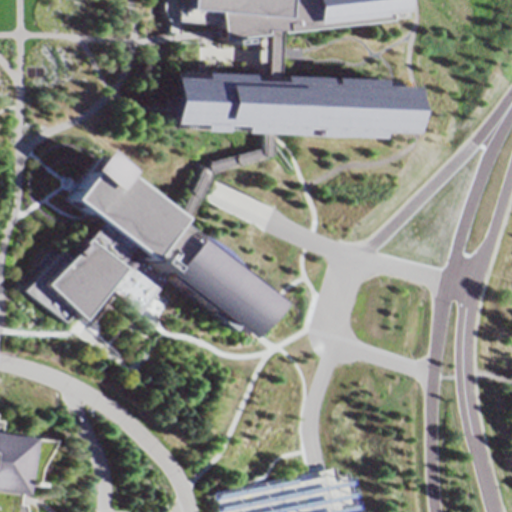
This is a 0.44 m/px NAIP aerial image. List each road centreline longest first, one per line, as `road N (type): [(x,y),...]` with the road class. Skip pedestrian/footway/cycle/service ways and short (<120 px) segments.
road 1 (tertiary): [(447,278),(431,372),(433,511)]
road 2 (tertiary): [(495,511),(464,374),(474,282)]
road 3 (tertiary): [(511,110),(480,176),(447,278)]
